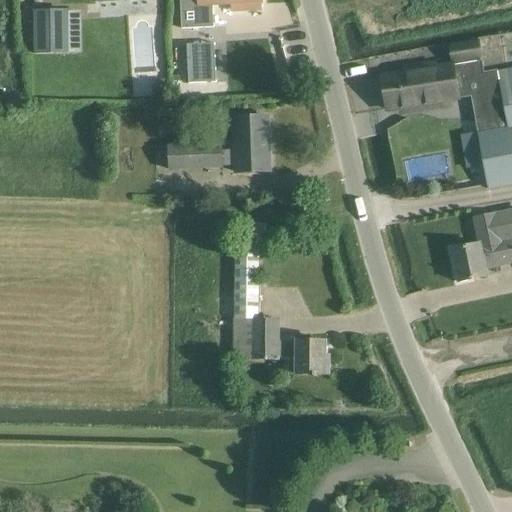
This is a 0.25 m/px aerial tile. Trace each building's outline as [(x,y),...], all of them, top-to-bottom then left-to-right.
[(182,29),(197,29),(197,28),(196,4),(198,4),(198,6),(212,5),(231,4),(232,11),(261,10),(261,3),(262,3),(261,0),(180,0),(181,4),(182,29)] [(68,10),(34,11),(35,53),(68,53),(68,10)] [(213,39),(188,39),(189,86),(213,86),(213,39)] [(483,73),(481,59),(483,59),(479,40),(448,46),(451,65),(438,67),(381,76),(384,93),(484,76),(483,73)] [(508,125),(477,130),(488,190),(511,185),(511,68),(498,71),(508,125)] [(471,97),(477,130),(508,125),(498,71),(497,71),(498,71),(484,74),(483,73),(484,76),(384,93),(387,110),(459,99),(471,97)] [(233,118),(235,151),(222,152),(222,144),(169,146),(169,169),(235,167),(235,172),(270,171),(268,117),(233,118)] [(511,211),(474,220),(479,244),(452,250),(458,282),(487,276),(485,269),(511,263),(511,211)] [(235,246),(234,361),(280,361),(280,358),(297,358),(297,374),(328,375),(329,356),(325,356),(325,342),(280,342),(280,319),(259,319),(260,247),(235,246)]
